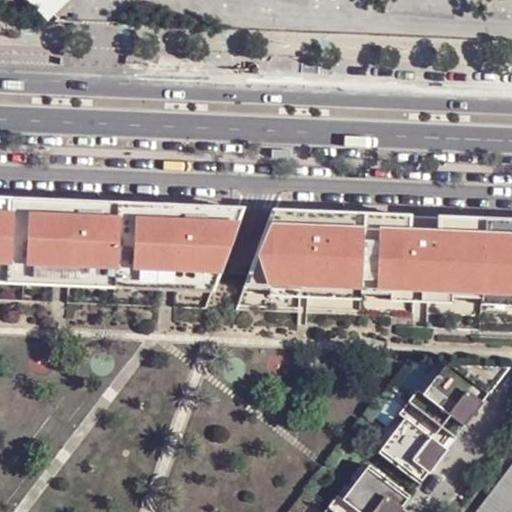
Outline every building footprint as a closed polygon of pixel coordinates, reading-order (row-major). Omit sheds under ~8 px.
[(26,0),(47,20),(67,0),(26,0)] [(0,302),(204,310),(210,291),(216,274),(239,212),(174,210),(173,216),(160,215),(160,209),(67,205),(67,211),(54,210),(54,204),(0,201),(0,302)] [(511,222),(272,213),(236,312),(417,320),(417,329),(511,332),(511,222)] [(410,424),(384,458),(419,485),(428,472),(430,474),(446,451),(442,448),(460,425),(464,428),(481,405),(479,404),(489,392),(454,366),(428,400),(417,391),(399,415),(410,424)] [(511,511),(511,464),(475,511),(511,511)] [(401,511),(402,511),(400,510),(410,498),(375,472),(349,506),(337,497),(325,511),(401,511)]
